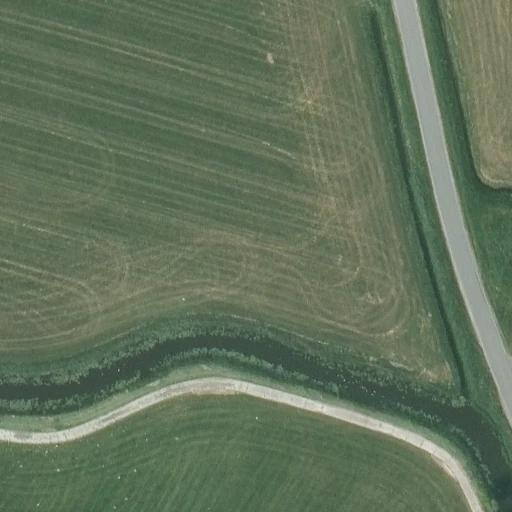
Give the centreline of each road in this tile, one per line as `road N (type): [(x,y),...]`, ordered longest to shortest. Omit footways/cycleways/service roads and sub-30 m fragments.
road 1 (track): [(0,434),(73,433),(178,389),(231,385),(428,446),(452,466),(475,511)]
road 2 (unclassified): [(511,387),(472,275),(405,0)]
